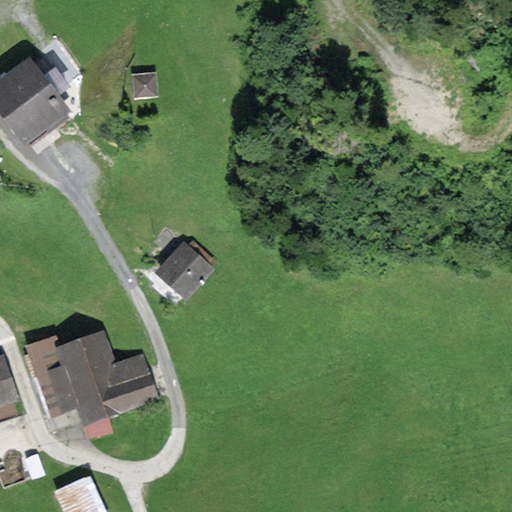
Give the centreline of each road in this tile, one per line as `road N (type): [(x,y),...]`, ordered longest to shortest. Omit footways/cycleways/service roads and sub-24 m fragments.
road 1 (track): [(127,472),(155,468),(177,443),(168,366),(80,201),(23,151),(0,118)]
road 2 (track): [(341,0),(459,138),(490,144),(511,121)]
road 3 (unclassified): [(0,330),(46,442),(127,472)]
